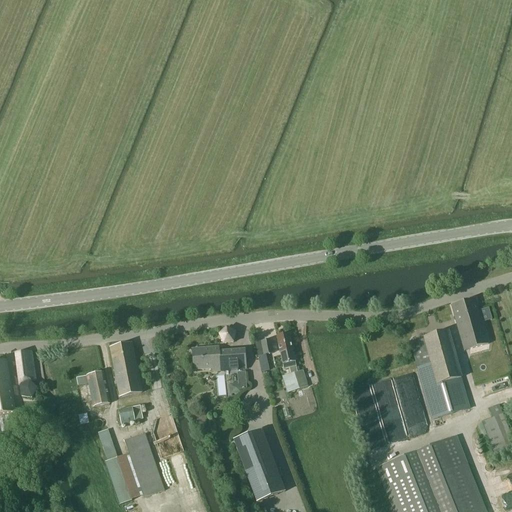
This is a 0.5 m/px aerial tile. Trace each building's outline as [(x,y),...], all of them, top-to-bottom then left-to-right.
[(475,300),(451,307),(464,352),(488,345),(482,323),(491,320),(488,309),(478,312),(475,300)] [(235,333),(226,329),(219,335),(219,336),(223,345),(234,344),(235,336),(235,333)] [(415,341),(410,343),(415,363),(420,362),(422,367),(417,369),(419,377),(431,420),(469,410),(460,379),(461,379),(448,332),(424,339),(415,341)] [(289,353),(293,352),(289,334),(276,337),(281,356),(285,356),(284,352),(289,351),(289,353)] [(270,340),(269,340),(255,343),(258,357),(273,354),(270,340)] [(120,398),(142,394),(132,344),(110,349),(120,398)] [(219,348),(192,350),(193,371),(212,370),(212,373),(246,370),(245,351),(219,353),(219,348)] [(285,356),(281,356),(283,370),(290,368),(291,375),(297,373),(295,367),(296,367),(293,352),(289,353),(289,351),(284,352),(285,356)] [(31,352),(15,354),(21,397),(32,399),(37,389),(30,383),(35,382),(31,352)] [(258,358),(261,373),(269,371),(266,356),(258,358)] [(0,388),(10,387),(6,362),(0,362),(0,388)] [(287,394),(307,388),(302,371),(297,373),(291,375),(282,377),(287,394)] [(103,373),(76,379),(78,386),(88,384),(93,408),(110,404),(103,373)] [(230,386),(231,394),(241,393),(240,385),(230,386)] [(0,415),(15,413),(10,387),(0,388),(0,415)] [(481,424),(477,426),(482,437),(486,436),(494,454),(510,446),(511,445),(511,438),(498,406),(488,410),(492,419),(481,424)] [(140,407),(119,411),(121,425),(134,423),(134,421),(142,419),(140,407)] [(13,431),(27,428),(25,414),(10,417),(10,416),(0,418),(0,433),(13,432),(13,431)] [(79,416),(80,424),(89,423),(87,414),(79,416)] [(132,502),(108,430),(98,434),(108,462),(105,463),(120,506),(132,502)] [(283,493),(261,431),(233,441),(255,504),(283,493)] [(124,442),(143,499),(164,492),(145,435),(124,442)] [(376,469),(392,511),(486,511),(456,437),(376,469)] [(33,480),(15,486),(17,492),(35,486),(33,480)]
